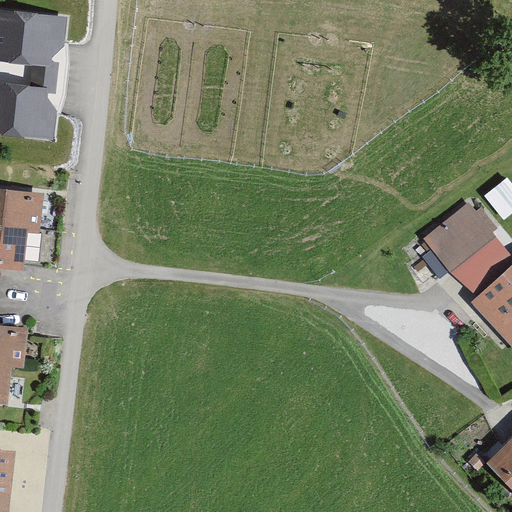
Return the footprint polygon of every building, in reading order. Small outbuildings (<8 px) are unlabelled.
[(71,57),(75,20),(2,12),(0,32),(0,61),(58,68),(60,56),(71,57)] [(55,110),(57,92),(0,85),(0,134),(61,141),(64,111),(55,110)] [(505,214),(511,209),(511,172),(510,170),(486,188),(505,214)] [(46,236),(50,197),(0,191),(0,266),(32,270),(36,235),(46,236)] [(511,247),(467,200),(425,240),(483,301),(478,306),(511,342),(511,247)] [(35,372),(38,330),(0,326),(0,403),(21,406),(24,371),(35,372)] [(511,422),(492,441),(511,463),(511,422)] [(485,440),(477,448),(485,456),(493,449),(485,440)] [(0,511),(17,511),(24,454),(0,451),(0,511)]
